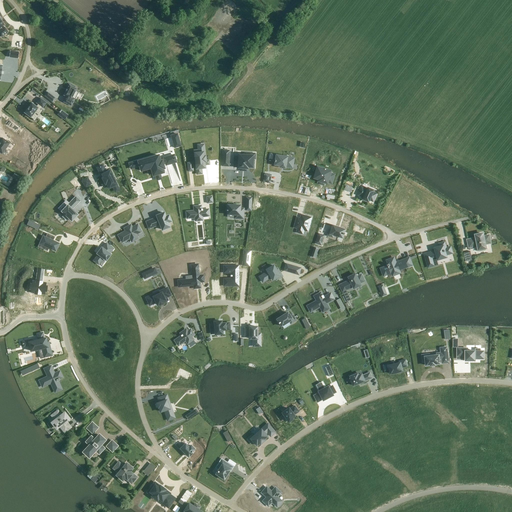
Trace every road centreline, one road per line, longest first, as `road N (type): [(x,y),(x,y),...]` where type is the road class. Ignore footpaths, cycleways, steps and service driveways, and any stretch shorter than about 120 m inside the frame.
road 1 (unclassified): [(67,273),(101,222),(195,188),(291,194),(351,213),(393,239)]
road 2 (unclassified): [(230,505),(279,450),(353,404),(413,385),(511,383)]
road 3 (unclassified): [(143,337),(194,306),(262,307),(393,239)]
road 4 (unclassified): [(166,461),(93,397),(71,358),(62,316)]
road 5 (unclassified): [(161,87),(54,0)]
road 6 (unclassified): [(511,492),(437,490),(378,511)]
road 7 (unclassified): [(143,337),(139,403),(166,461)]
